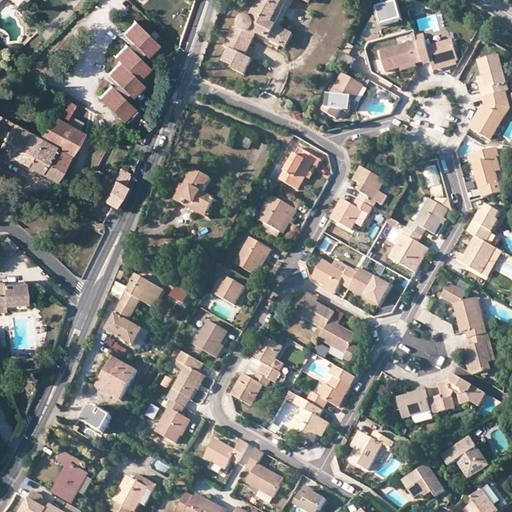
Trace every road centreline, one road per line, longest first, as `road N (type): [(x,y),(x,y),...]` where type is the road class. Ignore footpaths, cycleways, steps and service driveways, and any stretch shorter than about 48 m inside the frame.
road 1 (residential): [(319,139),(390,120),(450,153),(467,211),(318,474)]
road 2 (residential): [(259,440),(225,421),(215,400),(339,179),(337,152),(319,139)]
road 3 (tertiary): [(202,0),(124,214),(85,294)]
road 4 (tertiary): [(98,302),(186,84)]
road 5 (tertiary): [(85,294),(0,483)]
road 6 (residential): [(319,139),(186,84)]
road 7 (tertiary): [(45,417),(98,302)]
